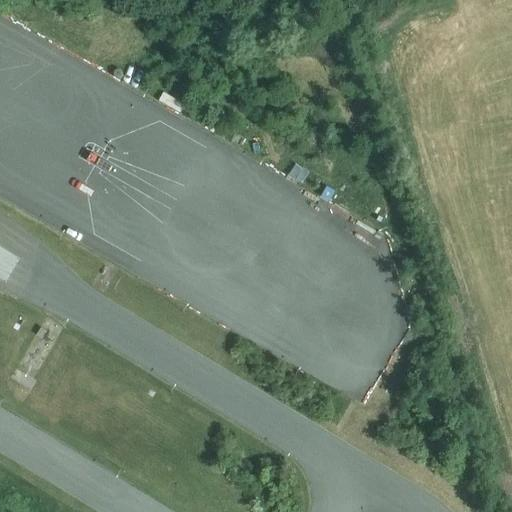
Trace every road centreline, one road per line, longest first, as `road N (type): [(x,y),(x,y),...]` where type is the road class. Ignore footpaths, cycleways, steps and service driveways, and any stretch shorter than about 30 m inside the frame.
road 1 (unknown): [(419,511),(0,245)]
road 2 (unknown): [(0,89),(108,137),(387,301)]
road 3 (unknown): [(0,424),(146,511)]
